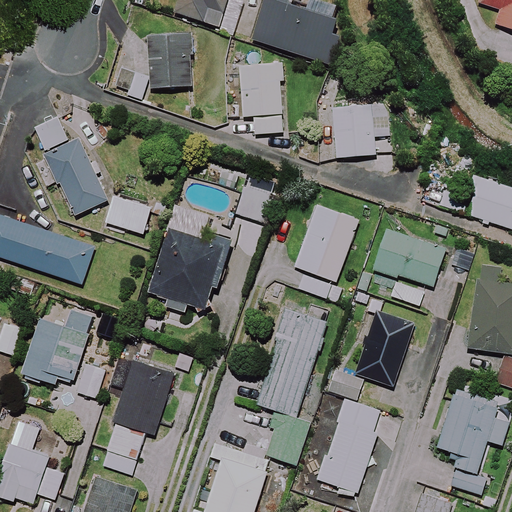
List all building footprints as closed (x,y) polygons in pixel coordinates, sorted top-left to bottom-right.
[(179,0),(175,14),(220,28),(229,0),(179,0)] [(291,0),(265,0),(252,41),(329,65),(338,38),(332,36),(337,21),(332,19),(334,14),(291,0)] [(511,0),(480,0),(480,4),(500,10),(495,24),(511,29),(511,0)] [(195,89),(195,36),(152,37),(152,89),(195,89)] [(286,66),(241,67),(242,118),(255,118),(255,135),(284,135),(282,82),(287,82),(286,66)] [(142,102),(151,79),(133,72),(124,95),(142,102)] [(392,136),(389,105),(334,109),(338,160),(376,157),(375,138),(392,136)] [(111,201),(69,111),(34,127),(77,217),(111,201)] [(511,188),(477,178),(472,193),(476,194),(469,217),(511,230),(511,188)] [(430,181),(423,202),(462,215),(469,194),(430,181)] [(273,196),(245,189),(238,216),(266,223),(273,196)] [(153,203),(117,193),(107,230),(123,235),(125,228),(144,233),(153,203)] [(214,236),(211,246),(201,243),(209,216),(178,206),(150,294),(170,300),(167,307),(186,313),(188,306),(206,312),(214,288),(219,290),(234,243),(214,236)] [(359,222),(318,206),(296,268),(337,283),(359,222)] [(95,249),(0,216),(0,257),(83,285),(95,249)] [(446,251),(387,230),(374,267),(433,288),(446,251)] [(487,360),(500,363),(501,355),(511,357),(511,287),(501,285),(504,272),(482,268),(466,348),(489,353),(487,360)] [(342,291),(304,277),(299,290),(337,304),(342,291)] [(35,284),(16,280),(14,295),(33,298),(35,284)] [(425,292),(396,283),(391,298),(420,307),(425,292)] [(326,322),(286,310),(258,404),(298,417),(326,322)] [(414,325),(373,311),(363,343),(367,344),(357,375),(394,387),(414,325)] [(22,376),(57,387),(59,379),(74,384),(94,319),(72,313),(67,329),(39,320),(22,376)] [(25,329),(4,322),(0,333),(0,352),(16,357),(25,329)] [(511,361),(503,358),(496,383),(511,387),(511,361)] [(156,436),(175,375),(135,362),(103,467),(133,476),(146,433),(156,436)] [(107,371),(86,365),(78,393),(99,399),(107,371)] [(363,382),(336,372),(329,391),(356,401),(363,382)] [(497,406),(456,393),(438,448),(460,455),(457,467),(477,473),(488,442),(503,447),(510,424),(493,418),(497,406)] [(384,414),(346,402),(320,481),(358,494),(384,414)] [(310,424),(281,416),(269,457),(298,465),(310,424)] [(41,430),(20,422),(0,476),(0,497),(16,503),(17,498),(34,505),(38,494),(55,500),(65,474),(47,467),(51,457),(34,451),(41,430)] [(255,511),(270,464),(226,450),(215,447),(212,457),(222,461),(206,511),(255,511)] [(446,475),(425,470),(421,484),(442,490),(446,475)] [(486,481),(456,473),(452,487),(482,495),(486,481)] [(130,511),(137,491),(98,479),(87,511),(130,511)] [(449,511),(451,506),(422,496),(417,511),(449,511)]
